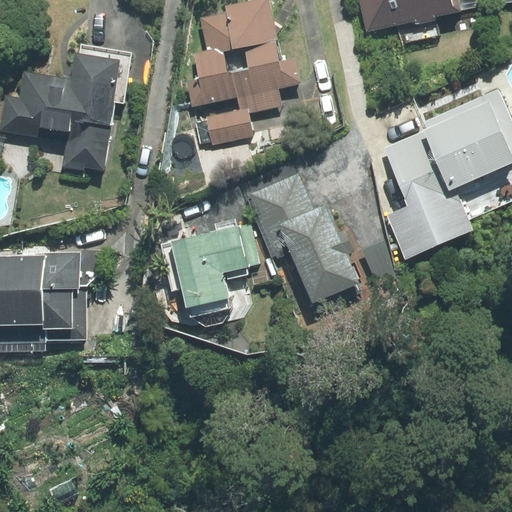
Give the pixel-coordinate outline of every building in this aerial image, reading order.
[(299,63),(283,66),(272,0),(200,12),(207,54),(195,56),(199,80),(191,81),(195,107),(206,105),(213,146),(256,139),(252,117),(286,111),(282,91),(303,88),(299,63)] [(361,0),(368,32),(402,26),(406,44),(444,37),(440,19),(463,15),(460,0),(361,0)] [(136,53),(84,47),(83,59),(73,57),(71,81),(29,76),(25,109),(3,107),(0,133),(69,140),(65,169),(109,174),(117,106),(130,107),(136,53)] [(409,206),(387,215),(406,263),(478,234),(472,219),(511,202),(511,120),(501,91),(421,123),(424,132),(386,147),(409,206)] [(302,175),(252,195),(276,257),(291,251),(313,307),(359,289),(328,208),(317,212),(302,175)] [(242,226),(168,244),(180,292),(186,290),(192,315),(232,305),(224,275),(253,268),(242,226)] [(85,258),(0,255),(0,325),(76,329),(77,290),(84,290),(85,258)]
